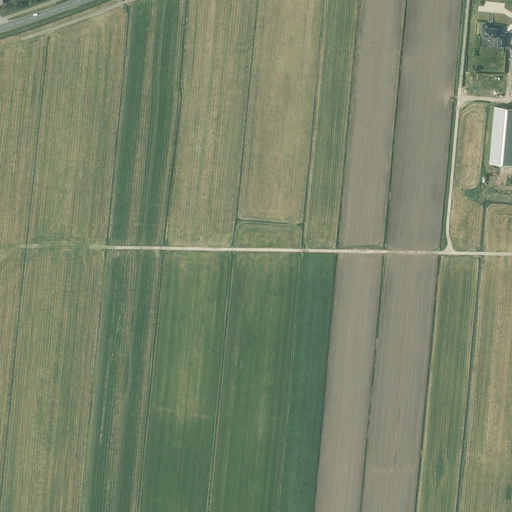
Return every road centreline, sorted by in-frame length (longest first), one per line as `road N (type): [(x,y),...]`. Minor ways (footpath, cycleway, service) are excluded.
road 1 (track): [(511,253),(0,245)]
road 2 (track): [(451,252),(458,97)]
